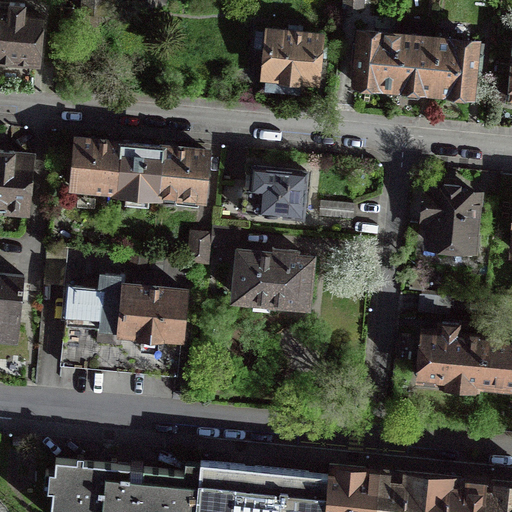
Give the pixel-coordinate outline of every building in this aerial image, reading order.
[(0,63),(13,65),(14,60),(35,62),(40,13),(25,12),(26,2),(17,1),(9,0),(9,9),(0,8),(0,63)] [(80,0),(81,17),(104,17),(103,0),(80,0)] [(342,0),(342,8),(361,10),(362,0),(342,0)] [(299,80),(314,82),(318,46),(319,36),(297,34),(298,30),(290,29),(290,33),(268,31),(267,33),(254,32),(253,50),(266,51),(263,76),(284,78),(282,91),(298,93),(299,80)] [(434,40),(399,36),(359,32),(358,45),(352,44),(350,62),(354,62),(356,63),(354,85),(394,89),(404,90),(404,95),(406,98),(416,99),(419,97),(419,91),(426,92),(429,92),(469,96),(472,66),(477,67),(480,67),(482,44),(434,40)] [(52,153),(67,153),(68,139),(53,139),(52,153)] [(126,144),(120,144),(114,143),(76,139),(71,187),(179,197),(181,206),(197,207),(198,199),(202,200),(206,152),(168,148),(162,148),(126,144)] [(0,215),(1,215),(3,213),(5,209),(27,211),(32,155),(14,153),(14,150),(6,149),(0,148),(0,215)] [(281,215),(301,217),(305,172),(252,167),(250,189),(242,189),(237,188),(235,199),(241,199),(240,212),(281,216),(281,215)] [(470,256),(472,249),(477,195),(457,194),(458,186),(443,184),(442,192),(425,190),(422,219),(430,219),(427,244),(451,247),(450,254),(470,256)] [(323,216),(351,218),(353,204),(324,202),(323,216)] [(237,247),(238,230),(212,227),(211,235),(210,244),(237,247)] [(206,262),(208,234),(190,233),(188,261),(206,262)] [(296,252),(272,250),(272,256),(256,254),(256,256),(239,254),(234,298),(251,299),(250,310),(268,311),(269,301),(305,305),(309,259),(296,258),(296,252)] [(410,288),(422,289),(423,271),(411,270),(410,288)] [(0,333),(18,336),(23,289),(24,276),(0,273),(0,333)] [(61,363),(178,374),(186,289),(122,282),(122,275),(118,275),(105,273),(103,287),(69,284),(61,363)] [(449,297),(419,294),(418,311),(448,314),(449,297)] [(511,338),(484,336),(456,333),(457,324),(441,322),(441,327),(440,331),(424,330),(419,379),(479,385),(511,388),(511,329),(511,338)] [(402,413),(409,412),(411,406),(407,400),(400,401),(397,408),(402,413)] [(11,446),(23,447),(24,440),(12,439),(11,446)] [(195,511),(199,473),(54,459),(49,511),(195,511)] [(200,462),(199,473),(195,511),(325,511),(328,475),(200,462)] [(511,511),(511,483),(479,480),(475,479),(471,479),(427,475),(384,470),(379,470),(374,469),(329,465),(328,475),(325,511),(511,511)]
